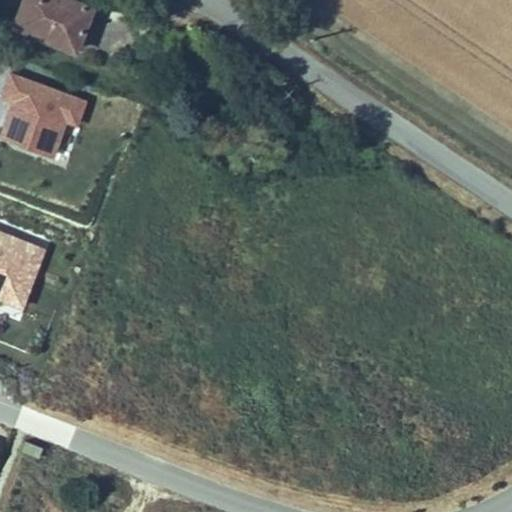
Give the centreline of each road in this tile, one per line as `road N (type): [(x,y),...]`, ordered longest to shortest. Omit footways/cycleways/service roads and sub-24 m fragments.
road 1 (tertiary): [(511,205),(202,0)]
road 2 (residential): [(273,511),(0,409)]
